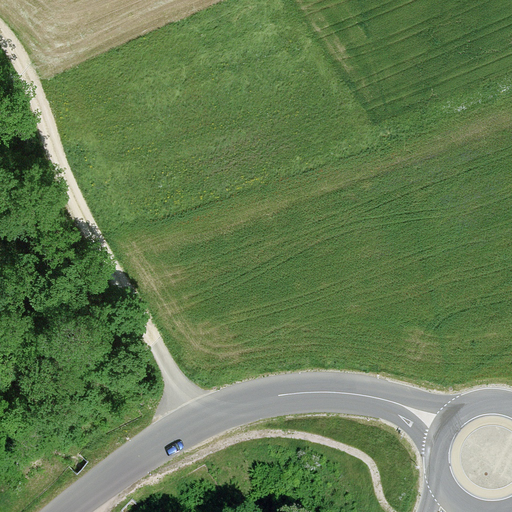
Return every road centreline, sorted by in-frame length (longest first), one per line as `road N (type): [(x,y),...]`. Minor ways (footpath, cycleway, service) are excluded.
road 1 (track): [(0,27),(21,54),(182,428)]
road 2 (tertiary): [(79,511),(182,428),(274,396),(333,393),(393,403),(442,427)]
